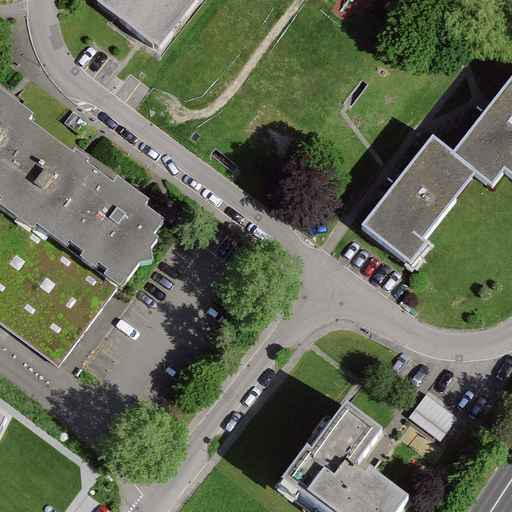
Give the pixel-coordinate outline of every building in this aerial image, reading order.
[(103,0),(96,10),(152,52),(191,0),(103,0)] [(511,169),(506,165),(511,157),(511,82),(504,77),(434,163),(461,185),(475,197),(490,178),(501,187),(511,174),(511,169)] [(0,321),(56,360),(150,226),(0,120),(0,321)] [(347,234),(392,270),(461,185),(434,163),(417,149),(347,234)] [(441,438),(458,416),(429,392),(411,414),(441,438)] [(308,511),(394,511),(395,510),(362,486),(356,493),(340,480),(368,442),(335,418),(300,465),(293,460),(268,494),(291,511),(297,504),(308,511)]
